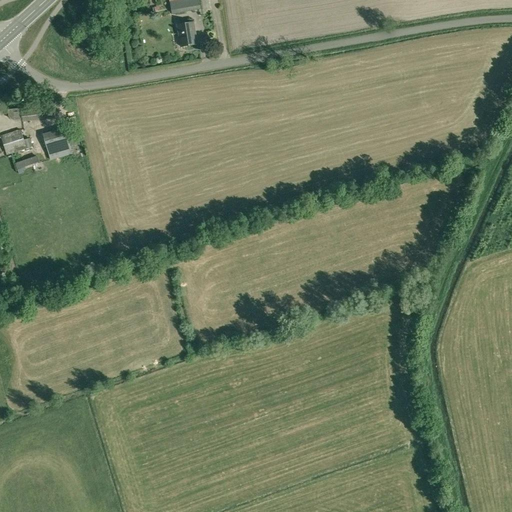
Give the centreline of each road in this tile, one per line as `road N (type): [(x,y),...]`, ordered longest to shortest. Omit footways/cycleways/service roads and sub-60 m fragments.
road 1 (unclassified): [(0,43),(34,77),(85,86),(511,18)]
road 2 (track): [(511,131),(454,251),(424,339),(457,511)]
